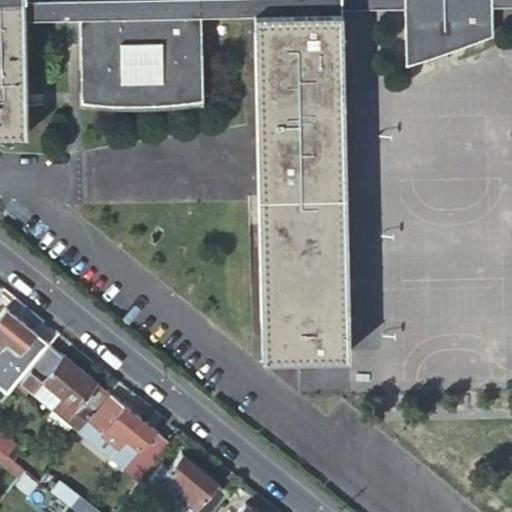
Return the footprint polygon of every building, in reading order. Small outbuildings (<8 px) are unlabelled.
[(0,0),(0,129),(30,129),(29,99),(27,11),(26,0),(0,0)] [(295,351),(350,349),(343,3),(342,3),(341,0),(26,0),(27,11),(71,10),(81,10),(82,100),(104,102),(122,103),(131,103),(149,103),(165,102),(172,102),(188,100),(203,98),(202,38),(202,9),(242,6),(255,5),(261,352),(295,351)] [(402,0),(402,3),(403,67),(464,44),(491,32),(491,4),(490,0),(402,0)] [(9,307),(0,317),(0,358),(21,376),(49,340),(9,307)] [(66,354),(51,342),(21,380),(35,391),(66,354)] [(98,380),(66,354),(35,391),(67,418),(68,417),(98,380)] [(82,429),(112,392),(98,380),(68,417),(82,429)] [(139,478),(147,469),(171,440),(112,392),(82,429),(81,430),(139,478)] [(0,429),(0,446),(7,452),(15,441),(0,429)] [(173,441),(149,468),(162,477),(186,451),(173,441)] [(7,452),(0,446),(0,460),(18,475),(25,467),(7,452)] [(192,511),(193,511),(212,511),(229,492),(216,481),(219,479),(186,451),(162,477),(197,505),(192,511)] [(37,496),(47,485),(40,480),(31,472),(22,483),(37,496)] [(260,511),(247,501),(237,511),(260,511)]
